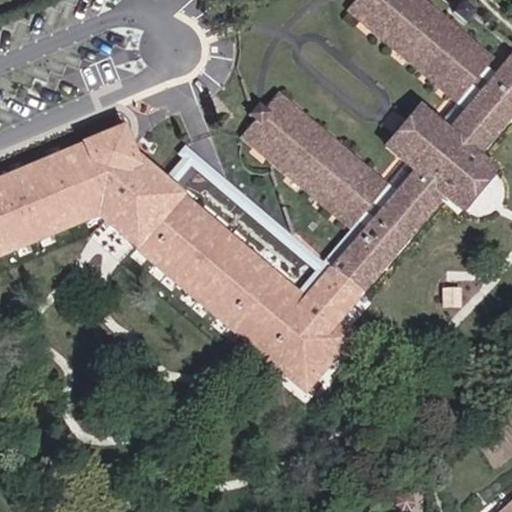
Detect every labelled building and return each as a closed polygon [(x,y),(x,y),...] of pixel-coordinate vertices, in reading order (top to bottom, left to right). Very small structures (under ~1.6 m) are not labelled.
[(334,263),(363,290),(442,197),(457,211),(492,170),(476,157),(511,114),(511,52),(494,74),(485,68),(493,59),(423,0),(354,0),(346,11),(455,104),(438,124),(418,108),(383,148),(403,165),(386,185),(277,93),(239,138),(348,231),(355,222),(363,229),(334,263)] [(263,0),(280,24),(309,5),(305,0),(263,0)] [(472,12),(461,3),(453,13),(464,22),(472,12)] [(363,290),(334,263),(307,294),(113,129),(0,178),(0,260),(100,221),(288,378),(363,290)] [(433,492),(425,476),(413,482),(421,497),(433,492)] [(511,511),(511,502),(501,511),(511,511)]
